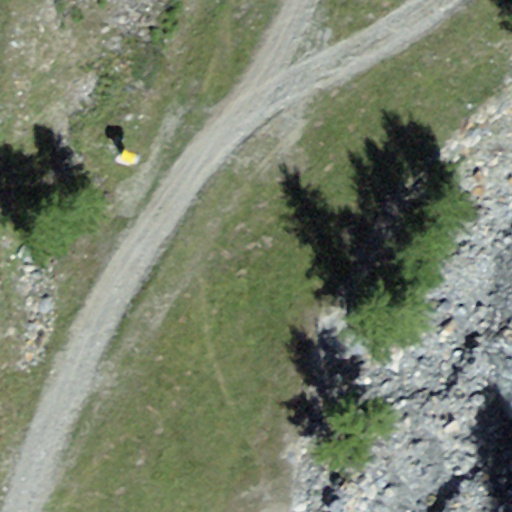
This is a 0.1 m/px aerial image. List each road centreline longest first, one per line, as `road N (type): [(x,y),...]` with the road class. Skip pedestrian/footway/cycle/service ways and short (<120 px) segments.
road 1 (track): [(253,108),(20,477),(6,511)]
road 2 (track): [(437,0),(386,39),(253,108)]
